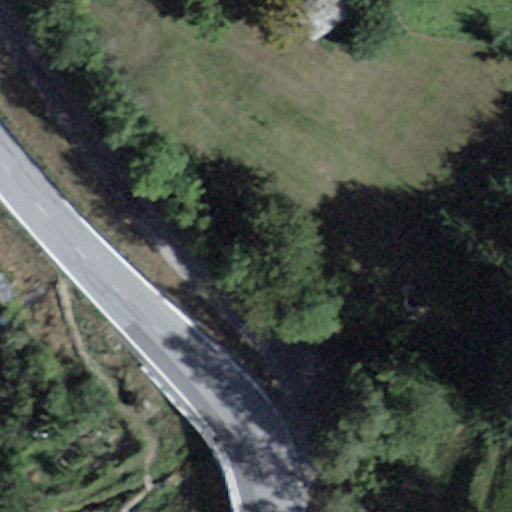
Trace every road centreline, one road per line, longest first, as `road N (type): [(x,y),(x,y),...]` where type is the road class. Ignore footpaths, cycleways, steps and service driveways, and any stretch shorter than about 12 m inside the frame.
road 1 (track): [(272,454),(316,401),(302,344),(172,240),(0,2)]
road 2 (tertiary): [(0,153),(77,252),(227,383),(272,454),(284,511)]
